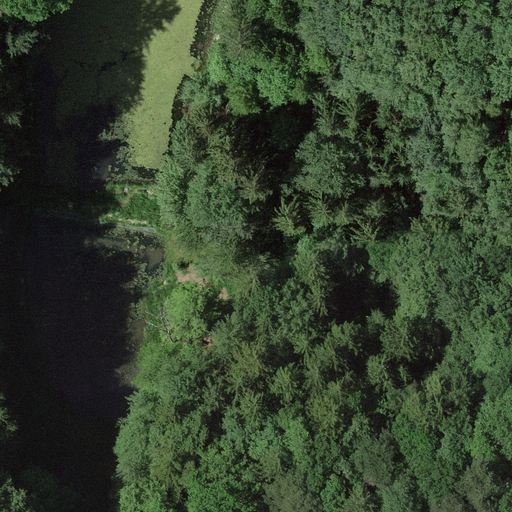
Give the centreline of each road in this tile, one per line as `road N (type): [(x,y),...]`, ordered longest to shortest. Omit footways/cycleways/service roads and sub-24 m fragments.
road 1 (track): [(142,462),(173,436),(220,363),(270,228),(296,0)]
road 2 (track): [(243,0),(190,223),(159,417),(142,462)]
road 3 (track): [(0,188),(190,223)]
road 4 (track): [(0,394),(9,417),(142,462)]
